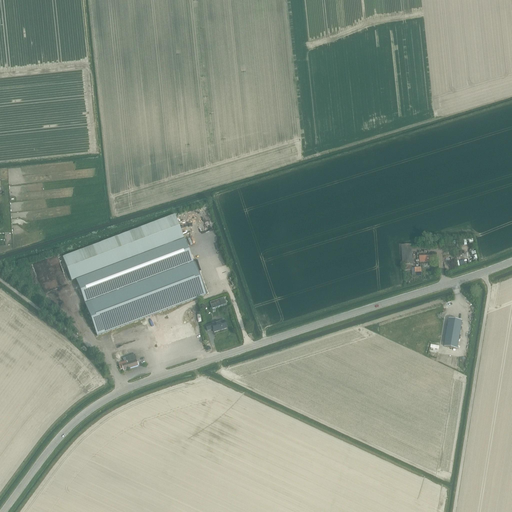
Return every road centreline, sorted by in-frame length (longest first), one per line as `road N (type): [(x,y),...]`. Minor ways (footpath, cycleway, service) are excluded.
road 1 (tertiary): [(3,511),(65,431),(105,399),(511,261)]
road 2 (track): [(454,511),(488,292),(483,272)]
